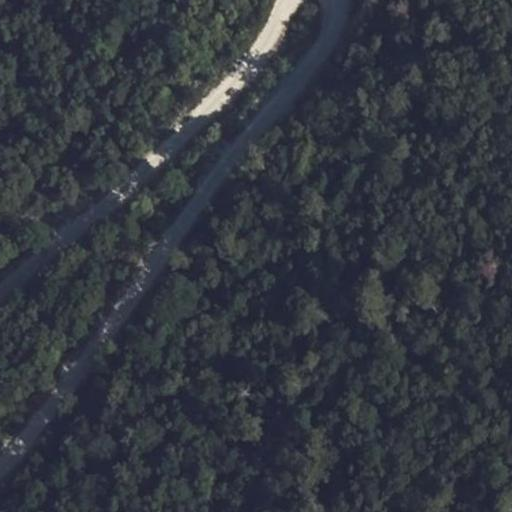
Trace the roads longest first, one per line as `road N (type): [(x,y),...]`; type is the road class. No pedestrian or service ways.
road 1 (track): [(0,462),(332,43),(336,0)]
road 2 (track): [(294,0),(273,34),(176,138),(0,291)]
